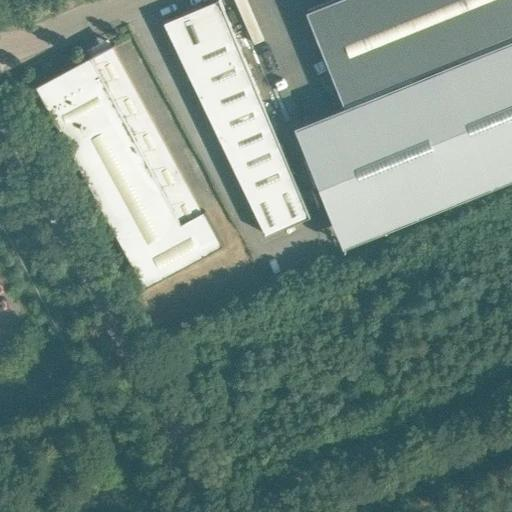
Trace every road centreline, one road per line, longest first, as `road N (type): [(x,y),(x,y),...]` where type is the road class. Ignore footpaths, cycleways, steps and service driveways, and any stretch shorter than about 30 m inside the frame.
road 1 (track): [(214,511),(23,156)]
road 2 (unknown): [(319,511),(511,430)]
road 3 (unclassified): [(0,52),(130,0)]
